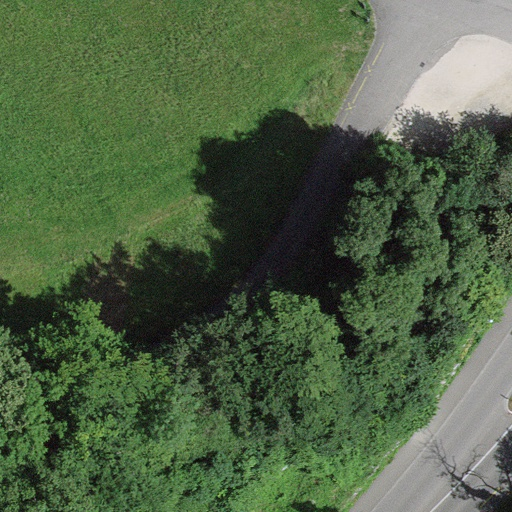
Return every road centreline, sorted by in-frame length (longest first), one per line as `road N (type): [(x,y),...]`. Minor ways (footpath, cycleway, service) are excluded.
road 1 (residential): [(449,0),(315,211),(247,279),(142,354),(0,378)]
road 2 (tertiary): [(422,511),(511,394)]
